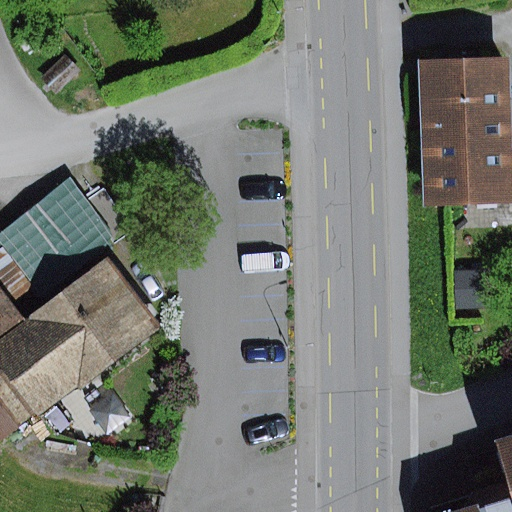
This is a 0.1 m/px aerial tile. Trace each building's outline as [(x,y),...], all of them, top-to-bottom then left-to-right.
[(511,61),(417,66),(423,199),(511,195),(511,61)] [(38,278),(117,241),(88,180),(9,217),(38,278)] [(104,263),(0,341),(0,398),(20,425),(152,326),(104,263)] [(0,294),(0,333),(19,319),(0,294)] [(0,407),(0,442),(17,430),(0,407)] [(511,436),(484,444),(499,498),(511,494),(511,436)] [(511,511),(511,494),(499,498),(449,511),(511,511)]
